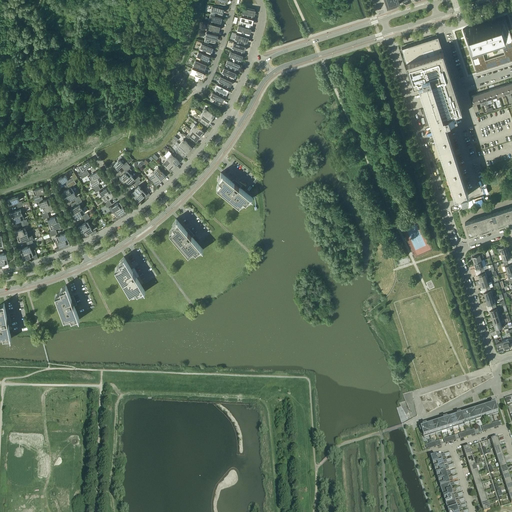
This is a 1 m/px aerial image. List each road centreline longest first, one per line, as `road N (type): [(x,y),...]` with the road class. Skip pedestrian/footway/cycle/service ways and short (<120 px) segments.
road 1 (residential): [(457,250),(387,32)]
road 2 (secondary): [(88,262),(176,202),(242,120)]
road 3 (secondary): [(234,116),(162,201),(83,252)]
road 4 (residential): [(226,112),(187,165),(137,212)]
road 5 (secondary): [(383,19),(264,62)]
road 6 (residential): [(436,16),(460,85),(511,69)]
road 7 (residential): [(505,428),(450,446),(472,511)]
road 8 (secondary): [(272,72),(387,32)]
